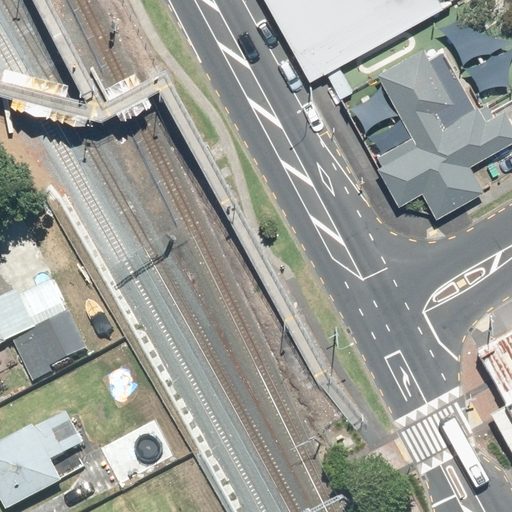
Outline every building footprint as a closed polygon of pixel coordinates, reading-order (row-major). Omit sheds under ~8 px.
[(440,8),(435,0),(269,0),(310,77),(440,8)] [(374,154),(399,201),(423,189),(436,213),(485,187),(472,162),(511,141),(511,118),(505,106),(488,116),(443,32),(377,67),(413,134),(374,154)] [(100,296),(14,337),(34,378),(120,337),(100,296)] [(511,327),(480,345),(511,404),(511,327)] [(87,447),(70,413),(0,446),(0,487),(11,509),(72,479),(62,459),(87,447)] [(178,459),(157,418),(101,446),(121,487),(178,459)] [(206,511),(210,511),(189,470),(163,484),(177,511),(206,511)]
